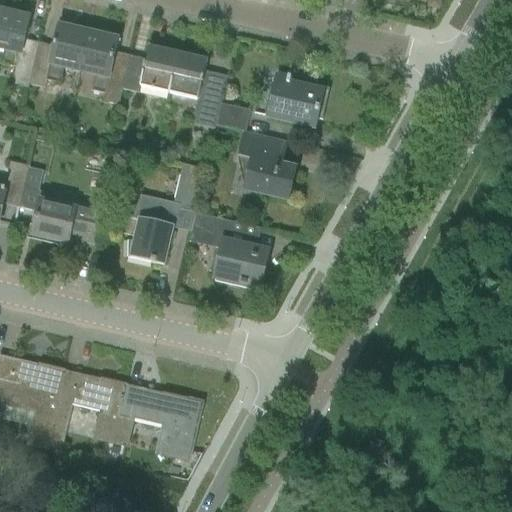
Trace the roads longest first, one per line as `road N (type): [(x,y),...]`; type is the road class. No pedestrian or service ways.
road 1 (tertiary): [(286,361),(453,63)]
road 2 (residential): [(0,294),(286,361)]
road 3 (residential): [(453,63),(183,0)]
road 4 (tertiary): [(208,511),(286,361)]
